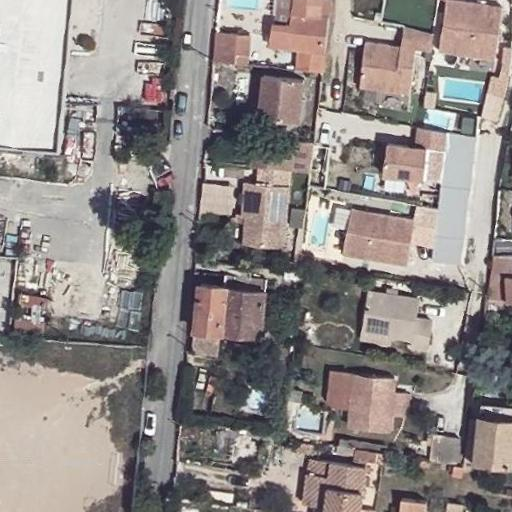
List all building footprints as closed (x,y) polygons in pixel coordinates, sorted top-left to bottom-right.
[(0,0),(0,143),(56,149),(65,62),(58,61),(63,0),(0,0)] [(63,0),(58,61),(65,62),(70,0),(63,0)] [(297,69),(322,72),(332,0),(296,0),(293,24),(281,23),(280,30),(272,29),(270,45),(299,48),(297,69)] [(279,0),(277,23),(281,23),(293,24),(296,0),(279,0)] [(461,0),(446,0),(437,48),(491,59),(501,8),(461,0)] [(414,27),(416,13),(383,7),(382,13),(381,21),(414,27)] [(405,26),(402,46),(367,39),(358,84),(408,94),(417,49),(432,52),(434,32),(405,26)] [(249,34),(216,30),(214,61),(234,63),(236,53),(248,55),(249,34)] [(298,122),(304,79),(265,74),(259,116),(298,122)] [(473,117),(456,115),(454,130),(471,132),(473,117)] [(445,150),(448,131),(420,127),(418,147),(387,143),(384,174),(425,179),(428,147),(445,150)] [(468,188),(476,135),(448,131),(445,150),(441,184),(468,188)] [(283,168),(286,141),(256,137),(253,165),(260,166),(283,168)] [(286,141),(283,168),(302,170),(306,142),(286,141)] [(259,183),(246,182),(243,215),(247,215),(245,244),(285,248),(290,186),(281,185),(283,168),(260,166),(259,183)] [(233,210),(233,181),(200,181),(200,210),(233,210)] [(459,264),(468,188),(441,184),(431,260),(459,264)] [(287,225),(302,227),(304,208),(289,207),(287,225)] [(414,220),(353,209),(344,253),(407,266),(414,220)] [(511,253),(494,254),(487,301),(511,300),(511,253)] [(323,257),(307,254),(306,263),(321,266),(323,257)] [(61,285),(59,258),(36,259),(38,286),(61,285)] [(219,353),(221,332),(260,336),(267,279),(227,274),(226,287),(202,284),(195,351),(219,353)] [(412,340),(412,347),(427,351),(432,322),(417,319),(420,300),(370,292),(363,331),(392,336),(412,340)] [(361,339),(390,344),(392,336),(363,331),(361,339)] [(277,362),(278,349),(261,347),(259,361),(277,362)] [(393,415),(394,407),(386,406),(388,395),(395,395),(395,391),(397,378),(334,371),(330,400),(336,407),(351,424),(391,429),(393,415)] [(410,393),(395,391),(395,395),(394,407),(393,415),(408,416),(410,393)] [(394,407),(395,395),(388,395),(386,406),(394,407)] [(511,420),(511,407),(483,404),(481,417),(511,420)] [(511,468),(511,420),(481,417),(480,421),(474,465),(477,465),(511,468)] [(474,465),(480,421),(472,420),(470,420),(464,466),(475,469),(477,465),(474,465)] [(457,465),(460,439),(435,434),(431,460),(453,464),(457,465)] [(386,453),(387,446),(342,439),(341,446),(353,447),(365,449),(382,452),(386,453)] [(312,443),(293,440),(291,450),(310,453),(312,443)] [(341,446),(313,441),(311,456),(351,462),(353,447),(341,446)] [(382,452),(365,449),(364,458),(381,461),(382,452)] [(328,505),(327,511),(362,511),(363,508),(370,465),(351,462),(311,456),(309,472),(307,472),(303,501),(328,505)] [(457,465),(453,464),(451,477),(460,478),(461,466),(457,465)] [(400,497),(398,511),(462,511),(463,504),(446,502),(445,511),(424,511),(426,500),(400,497)]
